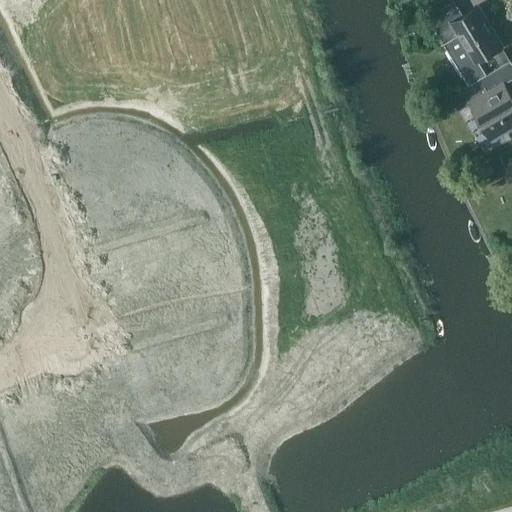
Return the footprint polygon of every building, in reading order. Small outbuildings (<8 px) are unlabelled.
[(477,7),(463,16),(456,5),(430,21),(444,42),(453,36),(463,51),(468,48),(473,56),(498,41),(477,7)] [(494,59),(498,65),(509,59),(505,53),(494,59)] [(511,62),(510,59),(461,87),(490,137),(511,124),(511,96),(503,82),(511,76),(511,62)] [(472,80),(482,73),(477,63),(466,70),(472,80)] [(124,158),(70,174),(77,198),(119,186),(115,174),(128,170),(124,158)] [(119,186),(77,198),(84,222),(138,206),(135,195),(123,198),(119,186)] [(181,250),(127,266),(134,290),(176,278),(172,265),(184,262),(181,250)] [(176,278),(134,290),(141,314),(195,298),(191,287),(179,290),(176,278)]
